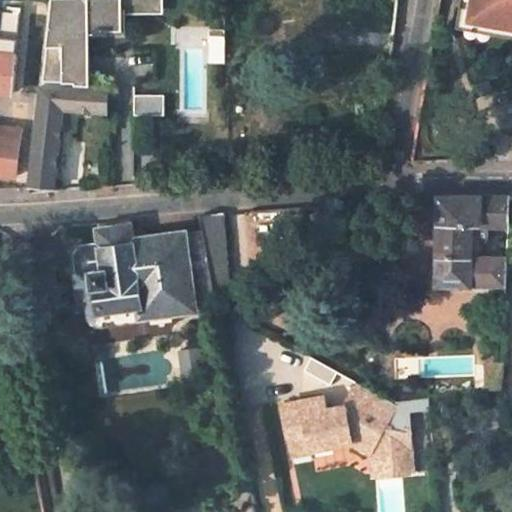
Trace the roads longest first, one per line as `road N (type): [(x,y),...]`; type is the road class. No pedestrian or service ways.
road 1 (tertiary): [(0,215),(398,184)]
road 2 (unclassified): [(398,184),(424,0)]
